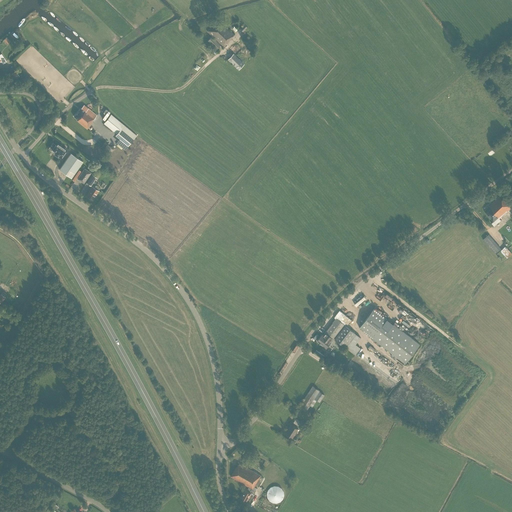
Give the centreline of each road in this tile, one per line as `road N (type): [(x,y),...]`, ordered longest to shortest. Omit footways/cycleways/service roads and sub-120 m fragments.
road 1 (trunk): [(203,511),(0,140)]
road 2 (unclassified): [(221,456),(322,318),(367,275),(511,170)]
road 3 (tertiary): [(221,456),(217,377),(182,286),(145,247),(23,157)]
road 4 (track): [(367,275),(486,366),(487,384),(456,422),(453,440),(511,477)]
road 5 (unclassified): [(106,511),(0,449)]
